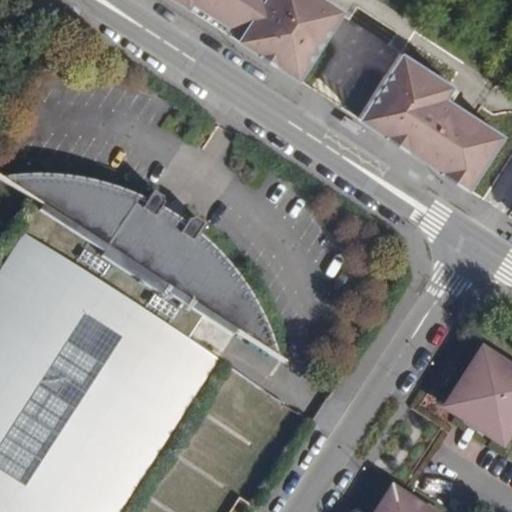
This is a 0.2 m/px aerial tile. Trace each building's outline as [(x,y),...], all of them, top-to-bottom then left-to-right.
[(174,0),(180,4),(182,0),(187,0),(236,31),(232,37),(254,51),(258,45),(272,54),(268,61),(290,74),(333,7),(321,0),(174,0)] [(187,0),(182,0),(180,4),(232,37),(236,31),(187,0)] [(258,45),(254,51),(268,61),(272,54),(258,45)] [(394,52),(353,115),(380,132),(382,128),(403,141),(400,145),(436,169),(439,164),(463,180),(494,133),(469,117),(466,121),(439,103),(433,99),(443,83),(394,52)] [(443,83),(433,99),(439,103),(448,87),(443,83)] [(382,128),(380,132),(400,145),(403,141),(382,128)] [(463,180),(439,164),(436,169),(460,184),(463,180)] [(54,182),(30,180),(17,180),(0,181),(0,186),(32,208),(28,213),(81,247),(77,252),(130,287),(126,293),(110,283),(103,295),(13,236),(0,256),(0,511),(106,511),(204,361),(178,344),(193,321),(219,339),(223,332),(263,359),(250,325),(233,293),(211,264),(185,238),(191,227),(178,219),(172,228),(148,212),(154,202),(141,194),(135,205),(101,192),(77,186),(54,182)] [(490,354),(482,350),(447,404),(447,406),(454,410),(455,407),(495,433),(493,435),(500,440),(511,422),(511,372),(489,357),(490,354)] [(411,511),(385,495),(381,502),(383,503),(377,511),(411,511)]
